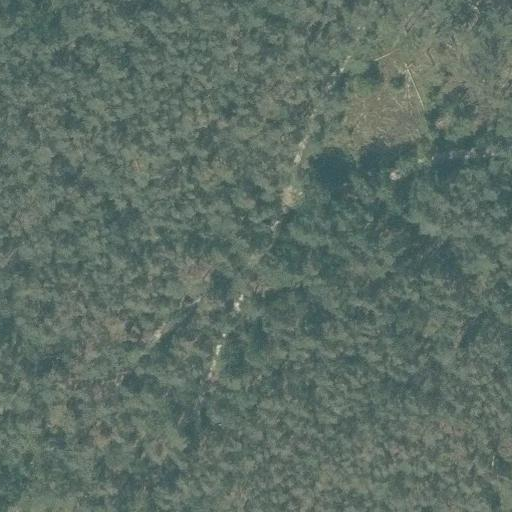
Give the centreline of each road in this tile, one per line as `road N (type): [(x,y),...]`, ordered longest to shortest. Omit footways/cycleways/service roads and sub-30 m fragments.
road 1 (track): [(0,485),(53,443),(261,220),(286,205)]
road 2 (track): [(286,205),(378,186),(468,154),(511,151)]
road 3 (track): [(286,205),(302,132),(346,58),(368,0)]
